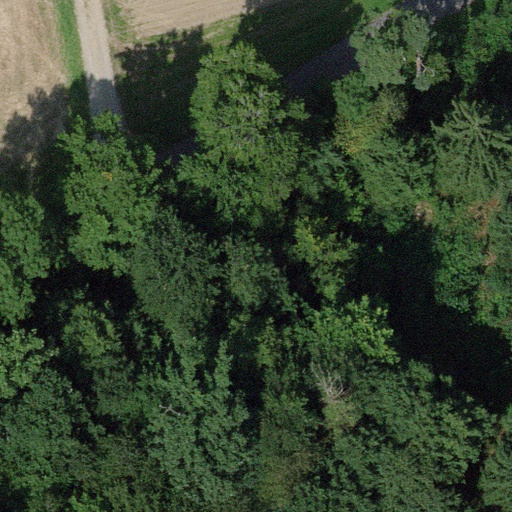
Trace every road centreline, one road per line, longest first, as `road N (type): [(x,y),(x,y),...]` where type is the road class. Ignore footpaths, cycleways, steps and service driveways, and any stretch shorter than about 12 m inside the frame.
road 1 (unclassified): [(0,290),(449,0)]
road 2 (track): [(121,215),(87,0)]
